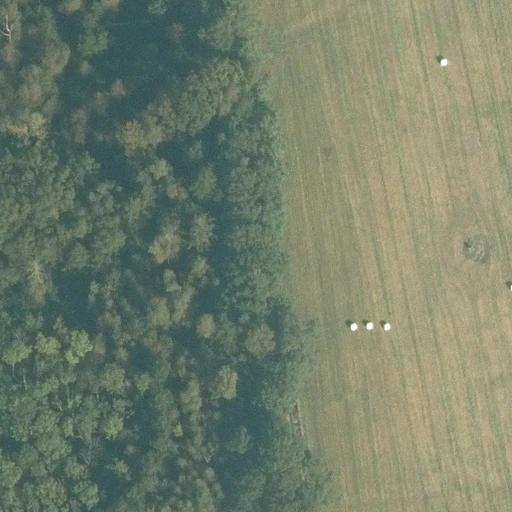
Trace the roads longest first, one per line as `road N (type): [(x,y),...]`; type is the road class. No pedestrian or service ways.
road 1 (track): [(221,0),(296,511)]
road 2 (track): [(0,222),(231,70)]
